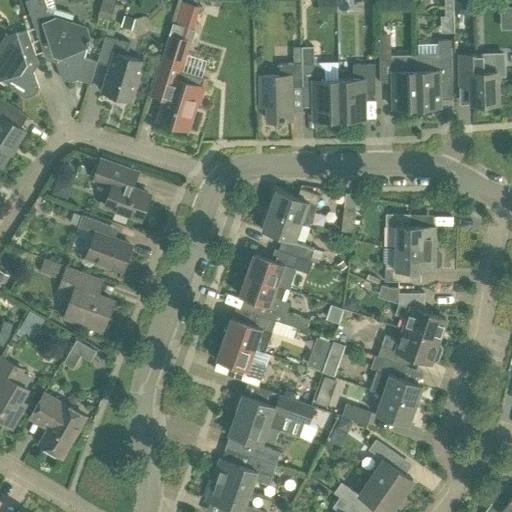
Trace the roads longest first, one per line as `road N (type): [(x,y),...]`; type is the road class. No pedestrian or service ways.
road 1 (residential): [(146,511),(142,387),(205,203),(222,179)]
road 2 (residential): [(222,179),(255,168),(413,163),(501,203)]
road 3 (residential): [(222,179),(73,134),(61,138),(0,240)]
road 4 (residential): [(466,478),(448,438),(492,299),(501,203)]
